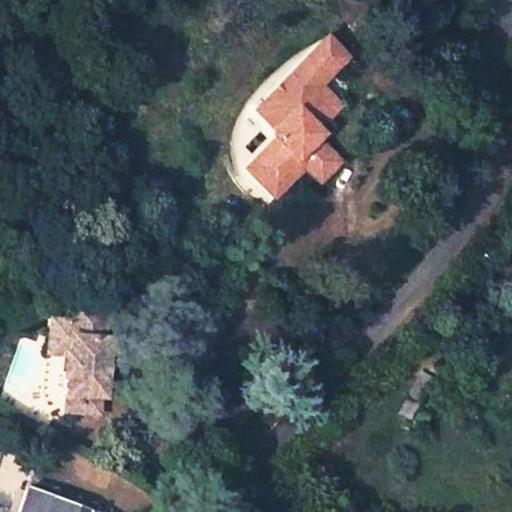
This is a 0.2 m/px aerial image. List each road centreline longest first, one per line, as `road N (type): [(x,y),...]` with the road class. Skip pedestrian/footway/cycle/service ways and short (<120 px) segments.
road 1 (residential): [(511,15),(494,37),(484,111),(493,149),(488,188),(362,341)]
road 2 (unclassified): [(362,341),(328,315),(292,326),(263,319),(215,273),(134,271),(87,278),(84,290)]
road 3 (residential): [(362,341),(211,511)]
